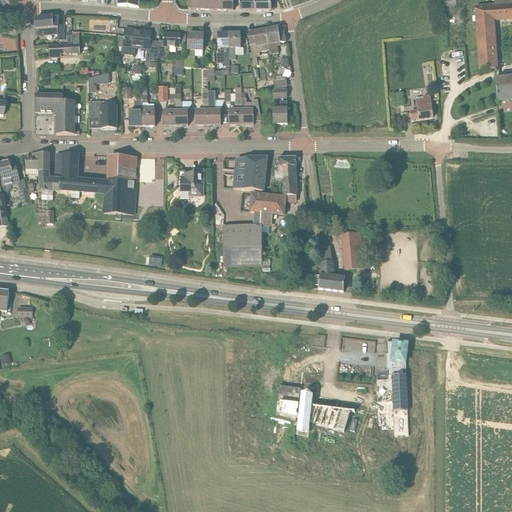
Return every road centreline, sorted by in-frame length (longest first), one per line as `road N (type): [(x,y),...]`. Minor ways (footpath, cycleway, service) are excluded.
road 1 (primary): [(448,326),(150,289)]
road 2 (unclassified): [(303,146),(27,145)]
road 3 (unclassified): [(437,146),(448,326)]
road 4 (track): [(112,511),(67,456),(0,395)]
road 5 (primary): [(150,289),(0,263)]
road 6 (primary): [(0,276),(150,289)]
road 7 (residential): [(163,15),(24,8)]
road 8 (residential): [(27,145),(24,8)]
road 9 (unclassified): [(437,146),(303,146)]
road 10 (residential): [(303,146),(288,17)]
road 11 (residential): [(288,17),(163,15)]
